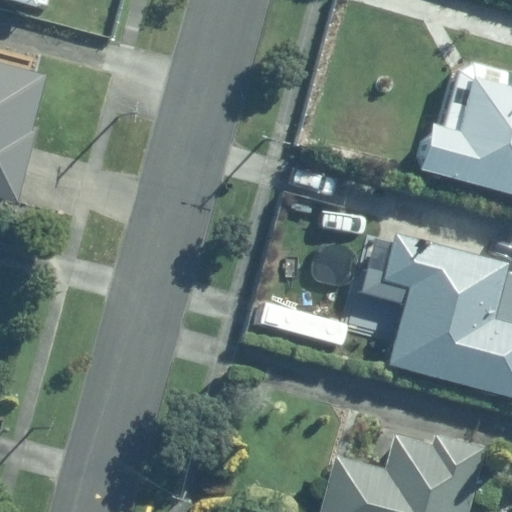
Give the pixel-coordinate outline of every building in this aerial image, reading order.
[(0,0),(0,4),(31,14),(35,0),(0,0)] [(0,207),(12,211),(44,86),(0,74),(0,207)] [(428,138),(417,180),(511,204),(511,78),(510,78),(506,95),(469,85),(454,145),(428,138)] [(496,272),(395,242),(381,287),(408,295),(385,372),(511,409),(511,336),(480,326),(496,272)] [(336,467),(324,511),(459,511),(474,456),(432,445),(429,456),(389,446),(381,478),(336,467)]
